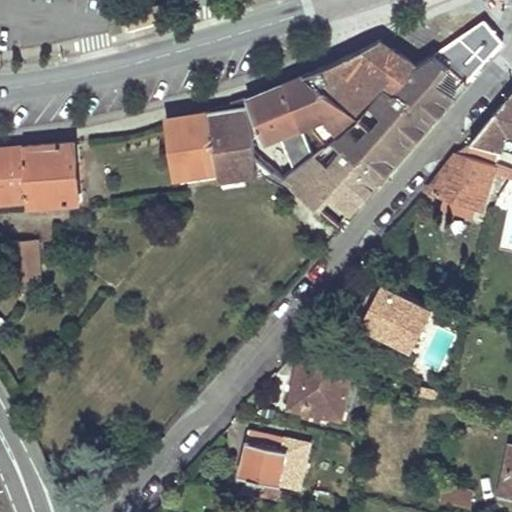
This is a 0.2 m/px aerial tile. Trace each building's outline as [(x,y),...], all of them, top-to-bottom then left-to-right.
[(445,60),(451,64),(467,77),(493,49),(503,39),(483,18),(463,32),(435,52),(445,60)] [(398,90),(416,64),(381,39),(306,73),(358,118),(359,117),(380,81),(398,90)] [(416,64),(432,76),(445,60),(435,52),(434,52),(416,64)] [(358,118),(332,139),(378,177),(380,175),(413,137),(450,94),(453,91),(432,76),(416,64),(398,90),(380,81),(359,117),(358,118)] [(325,145),(332,139),(358,118),(306,73),(295,78),(261,93),(247,99),(265,141),(304,124),(322,143),(325,145)] [(511,90),(473,137),(472,139),(499,149),(500,149),(506,131),(511,132),(511,90)] [(250,117),(247,99),(225,106),(207,111),(217,171),(218,179),(273,169),(269,165),(256,155),(253,136),(250,117)] [(178,120),(166,124),(174,177),(217,171),(207,111),(186,118),(178,120)] [(499,149),(472,139),(457,151),(494,163),(499,149)] [(0,200),(27,199),(27,205),(78,201),(74,140),(0,146),(0,200)] [(285,151),(269,165),(273,169),(274,169),(283,176),(298,164),(285,151)] [(511,169),(494,163),(457,151),(440,173),(428,189),(445,195),(477,206),(482,207),(493,170),(511,177),(511,175),(511,169)] [(477,206),(445,195),(441,205),(473,216),(477,206)] [(390,233),(393,235),(395,237),(399,232),(395,228),(390,233)] [(7,280),(39,278),(38,240),(5,242),(7,280)] [(374,328),(393,338),(412,348),(432,307),(381,281),(367,309),(381,316),(374,328)] [(374,328),(381,316),(367,309),(361,322),(374,328)] [(493,394),(501,379),(508,364),(490,356),(475,385),(493,394)] [(298,358),(293,383),(288,407),(340,418),(350,369),(298,358)] [(448,400),(449,397),(451,393),(437,388),(435,395),(448,400)] [(252,449),(257,429),(251,428),(246,447),(252,449)] [(282,447),(283,441),(285,435),(257,429),(252,449),(246,447),(239,474),(279,483),(287,448),(282,447)] [(511,494),(511,443),(500,492),(511,494)] [(441,500),(456,503),(470,505),(474,488),(446,482),(441,500)] [(260,495),(261,487),(245,483),(243,491),(260,495)] [(280,491),(271,489),(261,487),(260,495),(278,499),(280,491)]
